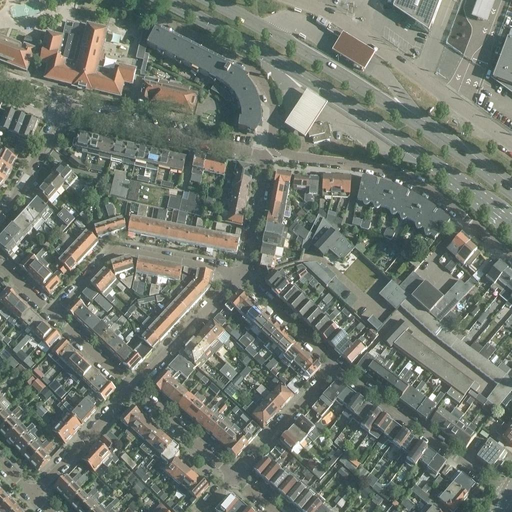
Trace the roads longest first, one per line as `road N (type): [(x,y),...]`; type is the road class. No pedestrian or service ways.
road 1 (primary): [(162,0),(345,103),(511,226)]
road 2 (primary): [(511,195),(332,68),(208,0)]
road 3 (residential): [(277,146),(405,178),(511,258)]
road 4 (unclassified): [(511,138),(376,40),(296,0)]
road 5 (residential): [(131,0),(262,76),(277,146)]
road 6 (residential): [(52,315),(111,253),(124,250),(239,277)]
road 7 (residential): [(511,497),(339,372)]
road 8 (residential): [(265,156),(65,108)]
road 9 (residential): [(132,386),(239,277)]
road 10 (residential): [(33,495),(132,386)]
road 11 (residential): [(237,473),(339,372)]
road 12 (unknown): [(254,290),(281,150)]
road 13 (residential): [(339,372),(239,277)]
road 14 (residential): [(237,473),(132,386)]
road 15 (residential): [(239,277),(265,156)]
road 16 (residential): [(0,212),(65,108)]
